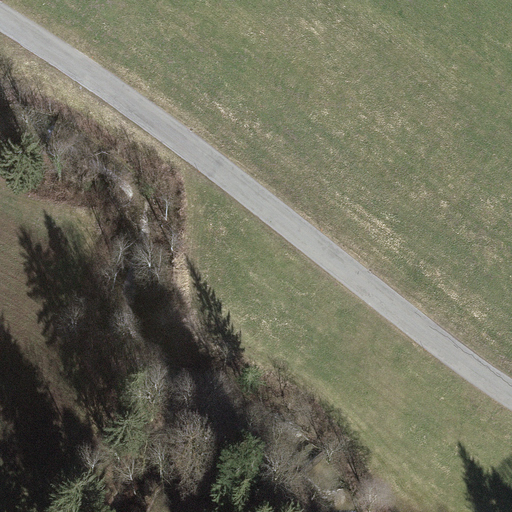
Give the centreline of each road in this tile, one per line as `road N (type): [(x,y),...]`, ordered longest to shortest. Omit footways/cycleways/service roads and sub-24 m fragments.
road 1 (unclassified): [(0,19),(247,188),(511,400)]
road 2 (track): [(304,511),(266,481),(200,481),(171,495),(163,511)]
